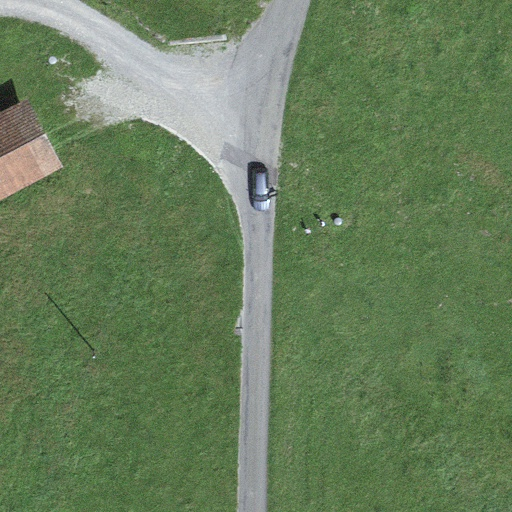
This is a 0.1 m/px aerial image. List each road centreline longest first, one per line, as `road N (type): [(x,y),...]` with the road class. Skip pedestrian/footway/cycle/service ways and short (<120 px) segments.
road 1 (unclassified): [(252,511),(264,118),(292,0)]
road 2 (track): [(264,118),(31,0)]
